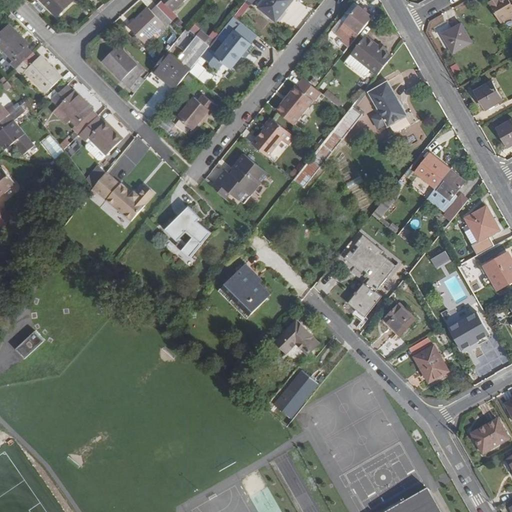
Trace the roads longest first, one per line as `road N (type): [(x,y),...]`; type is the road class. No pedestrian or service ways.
road 1 (residential): [(194,173),(336,0)]
road 2 (residential): [(497,178),(407,24)]
road 3 (residential): [(436,422),(310,296)]
